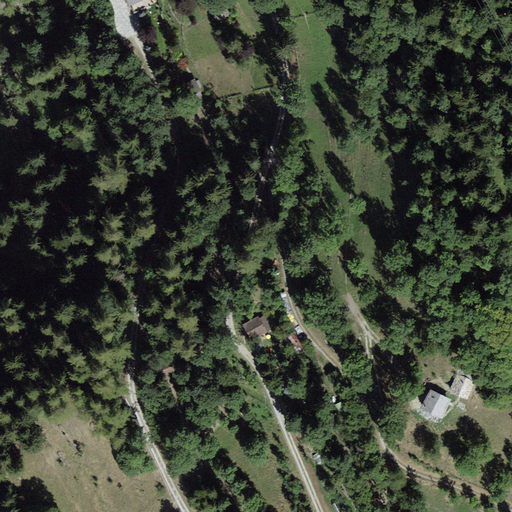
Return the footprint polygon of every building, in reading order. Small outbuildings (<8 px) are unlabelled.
[(212,11),(222,23),(230,17),(220,4),(212,11)] [(190,94),(198,90),(194,81),(186,86),(190,94)] [(257,318),(245,325),(253,341),(266,334),(257,318)] [(461,377),(454,391),(471,399),(477,385),(461,377)] [(435,391),(427,409),(447,419),(455,401),(435,391)]
